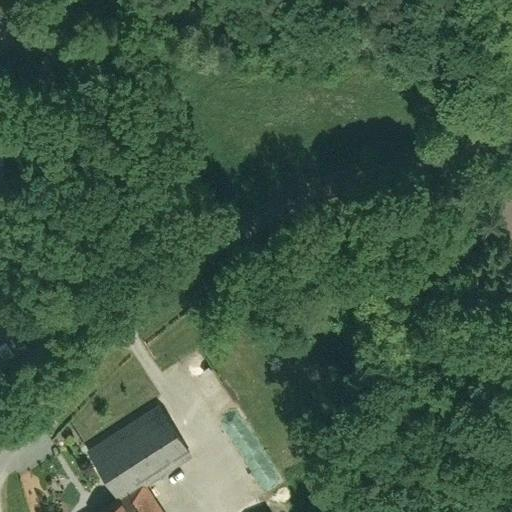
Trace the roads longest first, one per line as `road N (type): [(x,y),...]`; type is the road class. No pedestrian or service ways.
road 1 (unclassified): [(511,132),(389,167),(238,233),(109,331),(0,466)]
road 2 (unclassified): [(48,0),(190,33),(511,77)]
